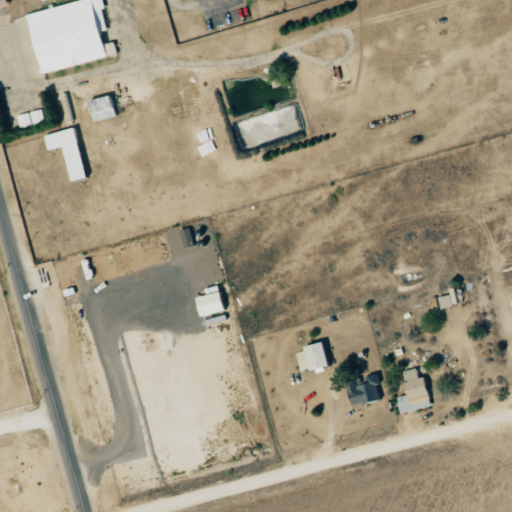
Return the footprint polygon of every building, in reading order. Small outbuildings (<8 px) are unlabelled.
[(89,0),(34,11),(46,71),(120,56),(117,42),(109,44),(107,31),(110,30),(106,9),(109,9),(106,0),(89,0)] [(98,122),(121,116),(116,95),(93,101),(98,122)] [(76,181),(93,176),(80,127),(48,135),(52,150),(67,146),(76,181)] [(201,297),(206,316),(230,310),(226,292),(201,297)] [(311,346),(315,370),(334,367),(330,342),(311,346)] [(435,406),(428,377),(422,378),(420,368),(407,371),(412,394),(400,397),(403,413),(435,406)]
